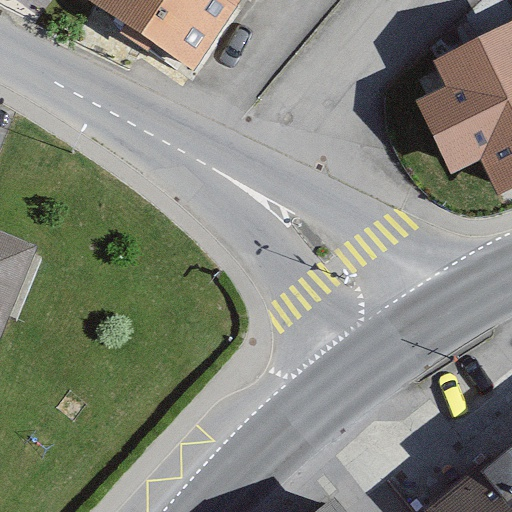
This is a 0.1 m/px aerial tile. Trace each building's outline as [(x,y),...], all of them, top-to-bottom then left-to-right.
[(108,0),(200,58),(237,0),(108,0)] [(506,184),(511,180),(511,11),(440,44),(455,77),(426,90),(461,165),(491,151),(506,184)] [(0,329),(41,230),(0,213),(0,329)] [(511,511),(511,434),(428,502),(436,511),(511,511)] [(347,511),(330,492),(308,511),(347,511)]
